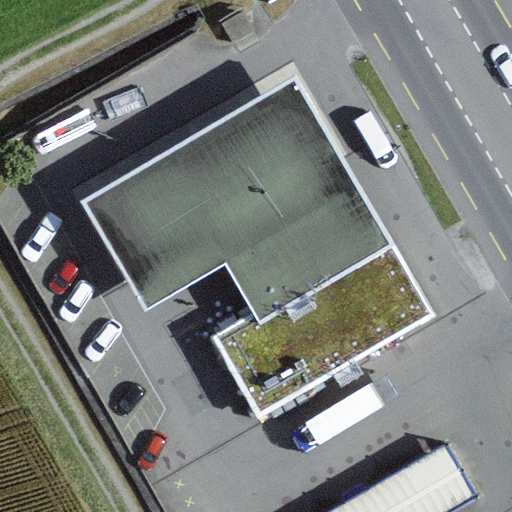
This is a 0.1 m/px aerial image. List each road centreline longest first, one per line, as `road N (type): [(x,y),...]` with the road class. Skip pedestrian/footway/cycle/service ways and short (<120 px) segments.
road 1 (track): [(140,0),(0,75),(0,308),(116,511)]
road 2 (primary): [(374,0),(511,243)]
